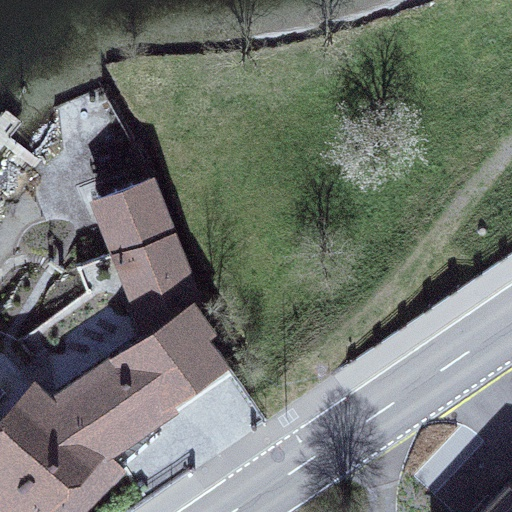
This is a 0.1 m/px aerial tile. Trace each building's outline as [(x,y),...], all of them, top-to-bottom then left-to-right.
[(154,159),(84,189),(118,269),(182,241),(154,159)] [(43,359),(0,394),(0,480),(25,511),(51,511),(110,470),(96,456),(234,355),(187,270),(103,328),(117,348),(62,387),(43,359)] [(511,407),(488,423),(511,460),(511,407)] [(422,477),(452,509),(503,462),(473,430),(422,477)] [(511,511),(511,465),(505,459),(456,511),(511,511)]
